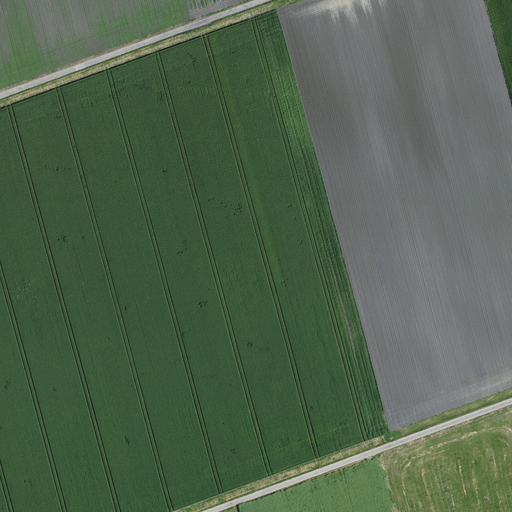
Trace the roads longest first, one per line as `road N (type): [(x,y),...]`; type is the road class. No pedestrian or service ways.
road 1 (track): [(511,401),(212,511)]
road 2 (track): [(259,0),(0,94)]
